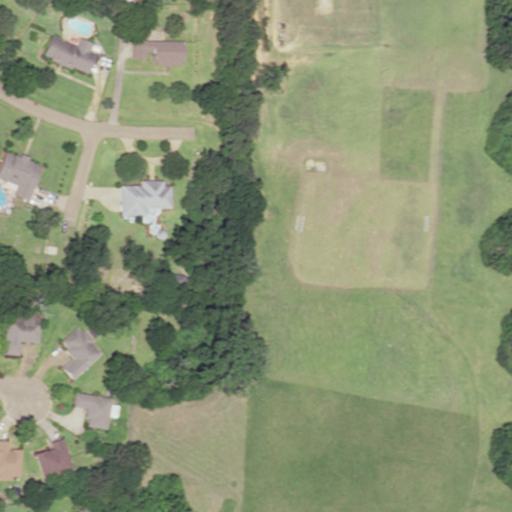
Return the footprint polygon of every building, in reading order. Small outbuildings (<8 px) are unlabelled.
[(73,43),(48,34),(40,56),(86,73),(94,52),(87,50),(90,42),(76,36),(73,43)] [(180,40),(130,39),(129,58),(144,58),(144,50),(150,50),(150,64),(179,65),(180,40)] [(27,200),(40,163),(3,150),(0,156),(0,179),(14,184),(10,194),(27,200)] [(117,184),(118,217),(145,217),(145,207),(168,207),(168,184),(161,184),(161,179),(138,179),(138,184),(117,184)] [(3,317),(2,353),(17,354),(17,341),(36,341),(37,313),(20,313),(20,318),(3,317)] [(100,351),(75,325),(57,342),(71,357),(59,367),(70,379),(100,351)] [(71,406),(85,408),(83,425),(104,427),(106,415),(111,415),(113,396),(72,392),(71,406)] [(50,448),(33,452),(39,478),(70,470),(62,437),(48,440),(50,448)] [(6,440),(0,439),(0,478),(10,479),(10,475),(18,475),(19,448),(6,448),(6,440)]
